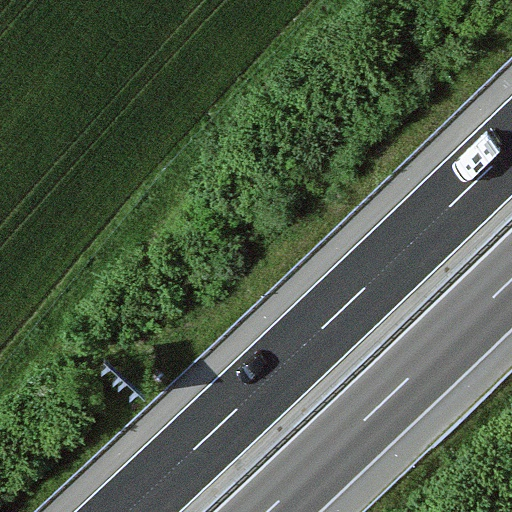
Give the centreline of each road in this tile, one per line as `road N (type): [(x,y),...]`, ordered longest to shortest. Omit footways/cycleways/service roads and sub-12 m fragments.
road 1 (motorway): [(511,145),(126,511)]
road 2 (motorway): [(266,511),(511,277)]
